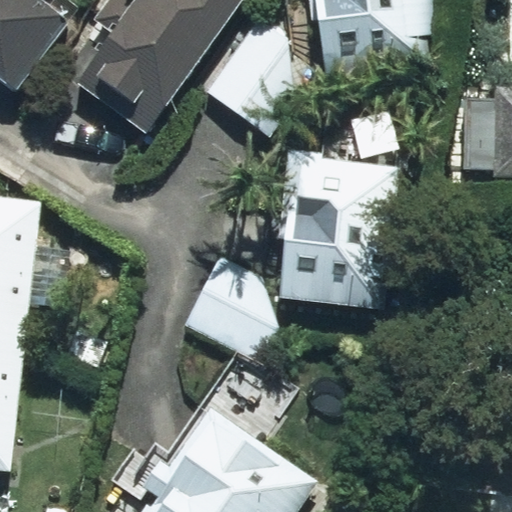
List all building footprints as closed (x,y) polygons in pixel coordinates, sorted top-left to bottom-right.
[(83,17),(61,0),(0,0),(0,86),(15,99),(83,17)] [(152,0),(84,82),(150,136),(263,0),(152,0)] [(316,0),(317,17),(337,16),(340,66),(434,61),(430,0),(316,0)] [(267,9),(209,88),(272,134),(330,55),(267,9)] [(511,81),(478,80),(474,172),(511,173),(511,81)] [(307,148),(296,303),(407,311),(418,156),(307,148)] [(0,462),(21,465),(47,197),(0,192),(0,462)] [(226,256),(192,323),(270,362),(291,323),(291,288),(226,256)] [(156,485),(169,493),(156,511),(302,511),(325,478),(222,411),(187,465),(175,457),(156,485)]
